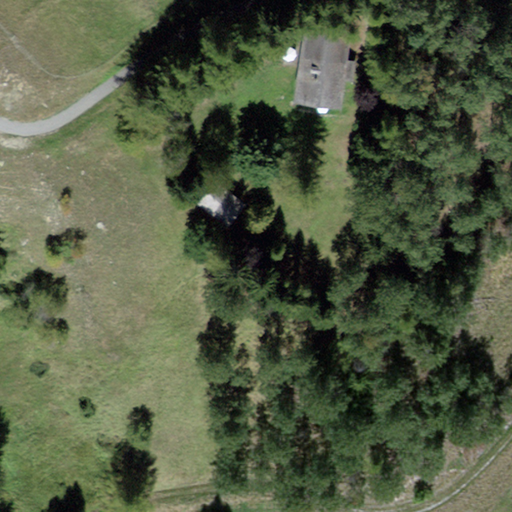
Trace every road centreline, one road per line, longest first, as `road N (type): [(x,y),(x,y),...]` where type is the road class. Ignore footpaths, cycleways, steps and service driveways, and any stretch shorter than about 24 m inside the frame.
road 1 (track): [(511,413),(400,511),(331,511),(227,489),(137,498),(114,511)]
road 2 (track): [(220,0),(45,119),(0,117)]
